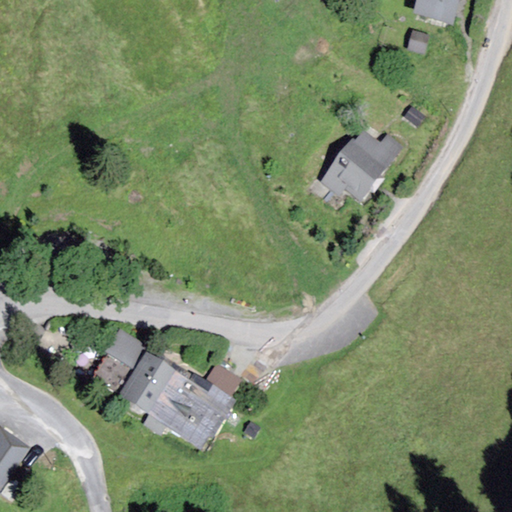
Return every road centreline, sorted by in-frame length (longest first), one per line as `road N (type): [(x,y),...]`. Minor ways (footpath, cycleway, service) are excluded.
road 1 (unclassified): [(507,0),(454,148),(375,264),(319,319),(257,334),(52,300),(0,303)]
road 2 (unclassified): [(0,389),(65,426),(82,449),(102,511)]
